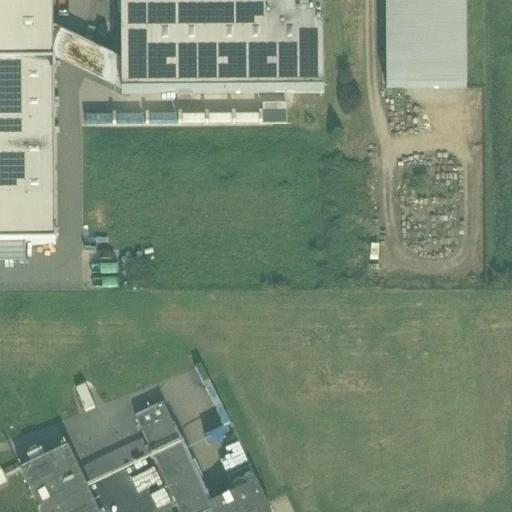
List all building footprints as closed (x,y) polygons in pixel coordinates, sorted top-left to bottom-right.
[(0,0),(0,67),(53,67),(53,65),(53,33),(52,0),(0,0)] [(120,0),(121,65),(121,97),(324,95),(322,0),(120,0)] [(385,0),(386,91),(466,91),(465,0),(385,0)] [(121,98),(121,97),(121,65),(55,33),(53,33),(53,65),(55,65),(121,98)] [(0,247),(55,247),(53,67),(0,67),(0,247)] [(266,511),(255,488),(210,509),(161,407),(134,420),(178,511),(266,511)] [(209,444),(218,471),(245,462),(236,435),(209,444)] [(91,511),(65,455),(19,476),(35,511),(91,511)] [(234,490),(254,485),(252,474),(232,479),(234,490)]
